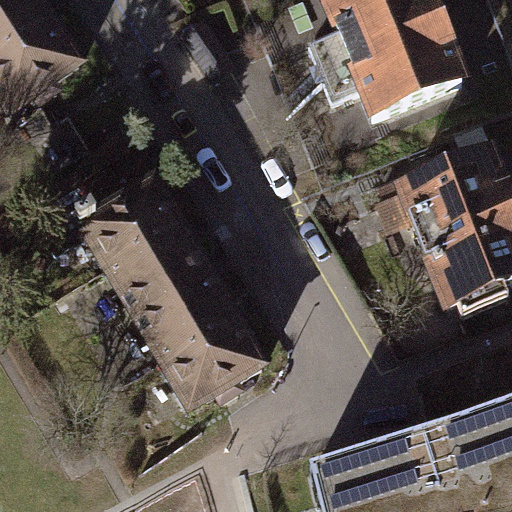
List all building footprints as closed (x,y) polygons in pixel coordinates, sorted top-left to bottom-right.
[(28,0),(0,0),(0,125),(3,129),(81,77),(28,0)] [(423,0),(335,0),(313,9),(362,135),(461,96),(423,0)] [(511,227),(489,163),(389,199),(435,327),(511,299),(511,227)] [(266,377),(151,186),(71,234),(186,426),(266,377)] [(322,511),(511,511),(511,409),(313,473),(322,511)]
